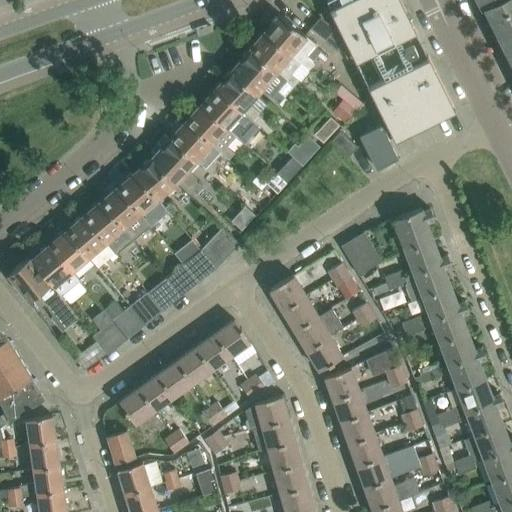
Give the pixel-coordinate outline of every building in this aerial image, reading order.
[(455,109),(427,52),(426,52),(425,52),(424,52),(416,35),(417,35),(417,34),(418,34),(400,0),(342,0),(329,6),(329,7),(317,14),(320,16),(331,25),(337,22),(373,94),(391,132),(395,139),(454,109),(455,109)] [(511,0),(495,0),(480,8),(477,9),(483,20),(488,18),(511,65),(511,0)] [(315,43),(279,13),(278,15),(275,15),(271,20),(271,23),(263,32),(300,63),(301,62),(309,68),(314,62),(306,55),(315,43)] [(320,16),(310,28),(324,40),(334,28),(331,25),(320,16)] [(300,63),(263,32),(262,33),(260,33),(256,37),(256,40),(248,49),(286,81),(287,80),(294,85),(299,79),(291,73),(300,63)] [(286,81),(248,49),(247,51),(245,51),(242,55),(242,58),(235,66),(233,68),(260,91),(263,88),(279,102),(284,96),(278,91),(286,81)] [(258,113),(268,102),(231,70),(229,73),(227,73),(223,77),(223,79),(215,89),(241,113),(243,111),(258,124),(268,133),(274,128),(258,113)] [(241,113),(215,89),(211,89),(207,94),(208,96),(200,104),(227,129),(228,127),(236,135),(244,142),(258,124),(243,111),(241,113)] [(339,118),(352,128),(367,109),(355,99),(339,118)] [(227,129),(200,104),(199,106),(196,106),(192,110),(193,112),(185,121),(212,145),(212,144),(228,157),(234,152),(227,146),(236,135),(228,127),(227,129)] [(331,120),(317,135),(324,141),(339,124),(334,120),(331,120)] [(212,145),(185,121),(184,122),(181,122),(177,127),(178,129),(169,138),(196,162),(197,161),(212,145)] [(396,158),(385,135),(379,123),(359,134),(376,168),(396,158)] [(357,146),(340,130),(330,141),(347,157),(357,146)] [(294,143),(286,151),(292,156),(301,165),(318,145),(307,135),(297,145),(294,143)] [(189,170),(196,162),(169,138),(166,139),(162,144),(162,146),(153,156),(179,181),(181,178),(211,205),(216,199),(195,181),(198,178),(189,170)] [(179,181),(153,156),(152,158),(149,160),(147,159),(142,163),(142,165),(133,172),(157,200),(177,183),(179,181)] [(292,156),(276,173),(286,182),(301,165),(292,156)] [(233,183),(213,164),(207,170),(227,188),(233,183)] [(124,180),(116,186),(152,227),(169,212),(165,207),(158,199),(157,200),(133,172),(131,174),(129,173),(124,177),(124,180)] [(267,183),(277,192),(286,182),(276,173),(267,183)] [(107,194),(98,201),(134,242),(152,227),(116,186),(114,188),(111,187),(107,191),(107,194)] [(89,208),(81,215),(115,254),(117,256),(134,242),(98,201),(97,202),(94,202),(89,206),(89,208)] [(179,210),(171,202),(165,207),(169,212),(172,216),(179,210)] [(432,238),(426,221),(433,219),(429,207),(422,210),(421,208),(393,218),(404,248),(432,238)] [(115,254),(81,215),(80,217),(78,216),(73,220),(73,222),(64,230),(90,260),(98,269),(115,254)] [(216,267),(239,242),(222,226),(201,248),(200,249),(216,267)] [(56,238),(48,245),(73,274),(90,260),(64,230),(63,232),(61,231),(56,235),(56,238)] [(364,230),(353,237),(370,267),(382,260),(364,230)] [(370,267),(353,237),(341,244),(359,274),(360,273),(370,267)] [(439,256),(432,238),(404,248),(413,272),(449,258),(447,253),(439,256)] [(79,281),(48,245),(46,246),(44,246),(39,250),(40,252),(30,260),(60,296),(61,295),(79,281)] [(216,267),(200,249),(183,262),(199,281),(216,267)] [(60,296),(30,260),(28,257),(7,274),(28,301),(37,294),(53,314),(51,315),(62,329),(78,316),(61,295),(60,296)] [(421,295),(450,284),(444,267),(451,264),(449,258),(413,272),(414,274),(405,277),(407,284),(404,285),(409,299),(421,295)] [(332,277),(346,268),(342,261),(328,270),(332,277)] [(199,281),(183,262),(165,277),(180,295),(199,281)] [(338,286),(352,277),(346,268),(332,277),(338,286)] [(402,270),(384,277),(386,283),(387,284),(405,277),(402,270)] [(306,293),(294,273),(269,288),(281,309),(306,293)] [(180,295),(165,277),(147,291),(163,309),(180,295)] [(387,284),(389,290),(404,285),(407,284),(405,277),(387,284)] [(386,283),(373,288),(376,296),(389,290),(387,284),(386,283)] [(466,305),(464,300),(457,303),(450,284),(421,295),(430,318),(466,305)] [(163,309),(147,291),(129,305),(145,324),(163,309)] [(294,329),(319,314),(306,293),(281,309),(294,329)] [(145,324),(129,305),(123,310),(112,296),(103,304),(114,317),(112,319),(127,338),(145,324)] [(357,318),(372,309),(367,301),(352,310),(357,318)] [(467,331),(461,313),(468,311),(466,305),(430,318),(439,342),(467,331)] [(319,314),(294,329),(305,349),(331,334),(342,327),(330,307),(319,314)] [(377,317),(372,309),(357,318),(362,325),(377,317)] [(425,328),(419,315),(411,318),(416,332),(425,328)] [(250,342),(235,321),(233,318),(214,332),(231,355),(250,342)] [(416,332),(411,318),(402,322),(407,335),(416,332)] [(127,338),(112,319),(92,335),(107,354),(127,338)] [(484,351),(482,346),(474,348),(467,331),(439,342),(447,364),(484,351)] [(231,355),(214,332),(194,346),(211,369),(231,355)] [(344,355),(331,334),(305,349),(318,370),(344,355)] [(44,399),(10,342),(8,338),(0,342),(0,401),(6,412),(3,413),(7,421),(44,399)] [(192,382),(211,369),(194,346),(175,359),(192,382)] [(89,349),(76,359),(84,369),(97,360),(89,349)] [(485,378),(478,359),(486,356),(484,351),(447,364),(456,388),(485,378)] [(192,382),(175,359),(156,373),(173,396),(192,382)] [(442,374),(437,361),(428,364),(433,377),(442,374)] [(405,372),(402,363),(385,370),(388,378),(405,372)] [(433,377),(428,364),(419,367),(424,381),(433,377)] [(359,388),(351,366),(324,375),(332,398),(359,388)] [(408,380),(405,372),(388,378),(391,387),(408,380)] [(173,396),(156,373),(137,387),(154,409),(173,396)] [(265,387),(255,373),(247,379),(258,393),(265,387)] [(465,411),(501,398),(499,392),(491,395),(485,378),(456,388),(461,401),(452,404),(453,407),(429,416),(431,424),(439,421),(457,414),(457,413),(465,410),(465,411)] [(258,393),(247,379),(240,384),(250,398),(258,393)] [(154,409),(137,387),(119,400),(135,423),(154,409)] [(367,410),(359,388),(332,398),(340,420),(367,410)] [(287,416),(281,394),(255,402),(261,423),(287,416)] [(420,416),(413,394),(400,398),(404,412),(401,413),(404,422),(420,416)] [(503,423),(496,406),(503,403),(501,398),(465,411),(465,410),(457,413),(457,414),(459,420),(466,437),(474,434),(503,423)] [(228,414),(218,400),(209,406),(219,420),(228,414)] [(219,420),(209,406),(203,411),(213,425),(219,420)] [(375,432),(367,410),(340,420),(348,442),(375,432)] [(56,440),(52,414),(27,418),(31,444),(56,440)] [(459,420),(457,414),(439,421),(442,427),(450,423),(459,420)] [(294,440),(287,416),(261,423),(261,425),(253,427),(258,449),(266,447),(267,448),(294,440)] [(407,430),(423,425),(424,424),(420,416),(404,422),(407,430)] [(511,439),(509,441),(503,423),(474,434),(466,437),(472,453),(474,460),(482,457),(511,446),(511,439)] [(190,442),(179,427),(171,433),(182,447),(190,442)] [(136,456),(127,428),(106,435),(114,463),(136,456)] [(209,445),(224,435),(219,428),(204,438),(209,445)] [(383,454),(375,432),(348,442),(356,464),(383,454)] [(182,447),(171,433),(164,438),(174,452),(182,447)] [(215,453),(229,443),(224,435),(209,445),(215,453)] [(14,437),(0,439),(0,447),(15,446),(14,437)] [(59,465),(56,440),(31,444),(35,469),(59,465)] [(300,462),(294,440),(267,448),(273,469),(300,462)] [(0,456),(16,454),(15,446),(0,447),(0,456)] [(511,472),(511,446),(482,457),(491,480),(511,472)] [(397,449),(383,454),(356,464),(364,486),(391,476),(404,471),(397,449)] [(436,460),(433,451),(417,457),(420,465),(436,460)] [(472,453),(454,460),(456,467),(474,460),(472,453)] [(167,481),(179,477),(176,468),(164,471),(163,470),(147,475),(143,460),(116,468),(124,494),(152,485),(167,481)] [(439,468),(436,460),(420,465),(423,474),(439,468)] [(474,460),(456,467),(459,473),(477,466),(474,460)] [(307,485),(300,462),(273,469),(279,492),(307,485)] [(63,489),(59,465),(35,469),(37,482),(19,484),(20,486),(0,489),(0,497),(8,496),(8,497),(22,495),(38,493),(63,489)] [(240,479),(237,470),(220,475),(222,483),(240,479)] [(511,472),(491,480),(500,504),(511,499),(511,472)] [(399,498),(391,476),(364,486),(371,508),(399,498)] [(167,481),(169,488),(181,484),(179,477),(167,481)] [(246,502),(240,479),(222,483),(228,507),(244,503),(246,502)] [(148,511),(159,509),(152,485),(124,494),(129,511),(148,511)] [(294,511),(313,507),(307,485),(279,492),(284,511),(294,511)] [(66,511),(63,489),(38,493),(40,511),(66,511)] [(23,503),(22,495),(8,497),(10,505),(23,503)] [(435,509),(452,503),(449,495),(433,501),(435,509)] [(404,511),(399,498),(371,508),(373,511),(404,511)] [(471,506),(473,511),(476,511),(491,507),(488,499),(471,506)] [(511,511),(511,499),(500,504),(491,507),(476,511),(511,511)] [(453,511),(454,511),(452,503),(435,509),(436,511),(453,511)]
